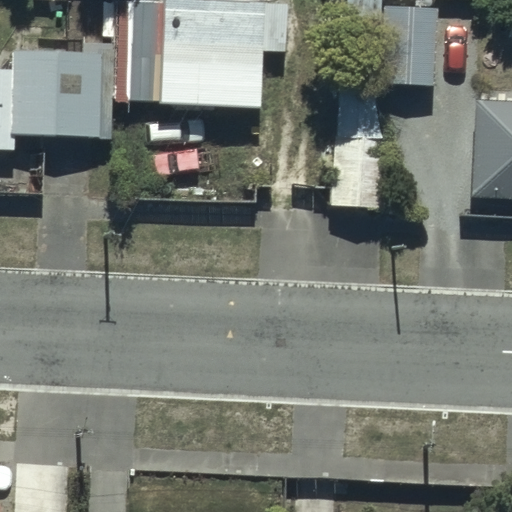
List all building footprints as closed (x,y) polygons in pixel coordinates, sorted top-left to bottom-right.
[(268,0),(161,0),(156,105),(262,111),(268,0)] [(433,85),(436,5),(385,3),(381,83),(433,85)] [(106,48),(13,44),(9,130),(103,134),(106,48)] [(16,65),(0,65),(0,148),(16,148),(16,65)] [(511,94),(473,93),(469,195),(511,197),(511,94)] [(256,125),(149,123),(149,155),(255,157),(256,125)] [(389,135),(332,135),(332,206),(390,205),(389,135)]
